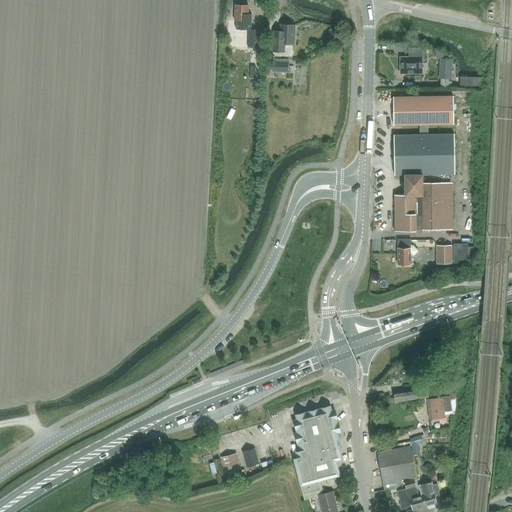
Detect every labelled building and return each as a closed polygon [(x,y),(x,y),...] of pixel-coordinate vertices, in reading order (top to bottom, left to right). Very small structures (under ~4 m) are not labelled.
[(252,14),(248,14),(249,5),(234,5),(234,20),(236,20),(236,30),(248,30),(248,48),(258,48),(258,30),(251,30),(252,14)] [(294,45),(295,25),(281,24),(280,35),(274,34),(273,52),(285,52),(285,44),(294,45)] [(261,79),(261,50),(249,50),(248,79),(261,79)] [(422,59),(400,59),(400,76),(422,76),(422,59)] [(451,88),(452,59),(442,59),(442,79),(440,79),(440,88),(451,88)] [(273,62),(272,72),(288,72),(289,62),(273,62)] [(393,98),(394,127),(419,126),(427,126),(454,125),(453,96),(393,98)] [(428,134),(427,126),(419,126),(419,135),(392,136),(394,176),(404,175),(405,196),(394,196),(394,232),(453,230),(452,183),(423,184),(423,175),(453,174),(452,134),(428,134)] [(410,240),(398,240),(397,264),(410,264),(410,257),(412,257),(418,251),(413,245),(410,245),(410,240)] [(474,247),(467,247),(467,245),(453,245),(453,264),(468,264),(468,263),(474,263),(474,247)] [(436,247),(436,265),(452,265),(452,246),(436,247)] [(428,388),(394,392),(395,399),(389,400),(390,405),(396,405),(396,402),(429,398),(428,388)] [(445,417),(444,411),(451,411),(449,396),(442,397),(428,399),(431,419),(445,417)] [(305,500),(319,496),(323,495),(322,489),(323,489),(321,480),(341,475),(337,460),(341,459),(336,440),(340,439),(339,433),(341,433),(335,409),(333,410),(332,406),(296,415),(297,419),(295,420),(298,432),(296,433),(302,456),(294,458),(305,500)] [(419,453),(417,443),(423,441),(421,436),(410,439),(413,454),(419,453)] [(396,449),(378,453),(384,483),(390,482),(414,478),(417,477),(411,447),(409,447),(396,449)] [(258,462),(254,449),(243,452),(247,466),(258,462)] [(243,473),(238,453),(222,458),(228,477),(243,473)] [(424,495),(423,495),(419,496),(416,483),(415,478),(404,481),(406,489),(397,491),(397,492),(401,505),(400,505),(401,511),(407,509),(406,508),(412,507),(414,511),(427,507),(424,495)] [(428,487),(422,489),(423,495),(424,495),(427,507),(427,508),(429,509),(434,508),(435,506),(434,505),(437,504),(437,502),(441,500),(438,491),(439,491),(437,483),(433,485),(432,481),(426,483),(427,484),(428,487)] [(319,496),(323,511),(338,511),(336,506),(332,493),(323,495),(319,496)]
